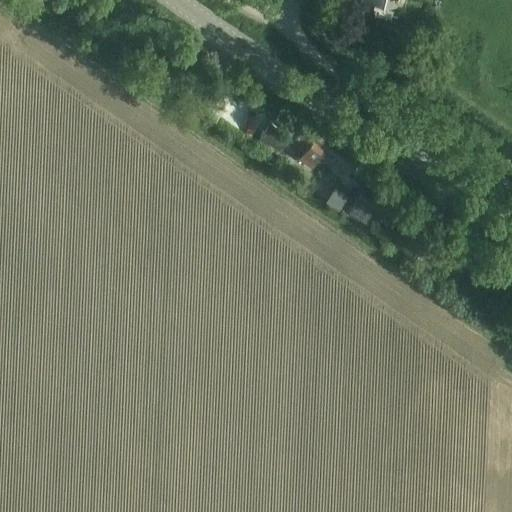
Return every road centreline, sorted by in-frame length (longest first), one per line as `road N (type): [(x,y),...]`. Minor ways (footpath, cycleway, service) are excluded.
road 1 (track): [(23,14),(511,351)]
road 2 (secondary): [(442,186),(175,0)]
road 3 (unclassified): [(442,186),(396,126),(278,26)]
road 4 (track): [(511,188),(407,113),(368,101)]
